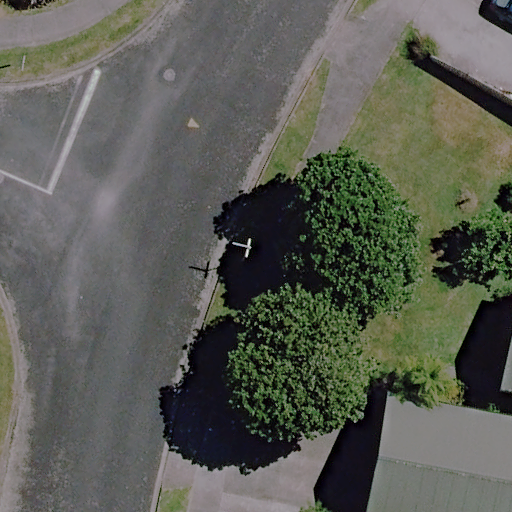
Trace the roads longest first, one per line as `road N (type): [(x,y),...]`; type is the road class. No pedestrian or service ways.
road 1 (residential): [(73,511),(132,235)]
road 2 (residential): [(132,235),(273,0)]
road 3 (residential): [(132,235),(0,175)]
